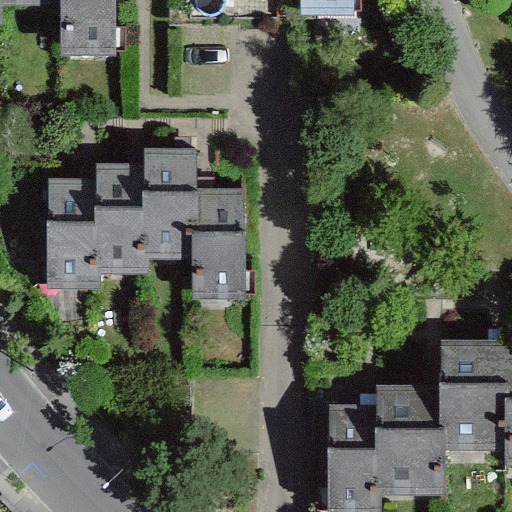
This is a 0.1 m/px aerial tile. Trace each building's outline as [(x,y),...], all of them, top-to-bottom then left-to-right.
[(121,0),(70,0),(70,50),(121,50),(121,0)] [(149,153),(149,171),(148,248),(213,248),(213,204),(213,153),(149,153)] [(102,171),(102,194),(102,269),(148,270),(148,248),(149,171),(102,171)] [(102,269),(102,194),(53,193),(52,288),(102,288),(102,269)] [(264,204),(213,204),(213,248),(212,298),(263,298),(264,204)] [(446,347),(446,397),(446,437),(509,437),(509,361),(510,347),(446,347)] [(379,396),(379,415),(379,479),(445,479),(446,437),(446,397),(379,396)] [(379,479),(379,415),(330,415),(329,500),(378,501),(379,479)]
